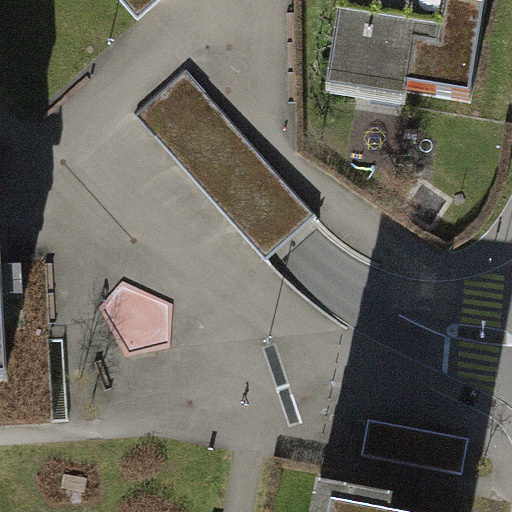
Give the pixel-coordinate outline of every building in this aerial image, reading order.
[(114,0),(141,30),(173,0),(114,0)] [(357,0),(349,50),(363,52),(359,84),(472,103),(488,0),(357,0)] [(194,78),(141,125),(272,275),(300,251),(326,228),(278,173),(194,78)] [(0,386),(15,387),(8,270),(7,238),(0,230),(0,386)] [(463,475),(470,441),(372,422),(365,456),(463,475)] [(399,511),(400,509),(323,495),(320,511),(399,511)]
